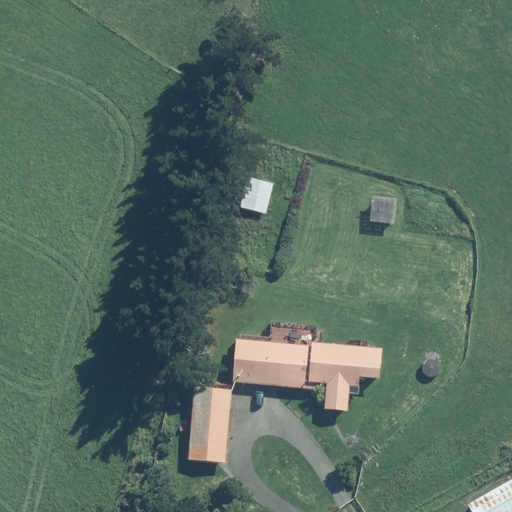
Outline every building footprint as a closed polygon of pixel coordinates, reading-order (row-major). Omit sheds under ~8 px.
[(275,186),(245,178),(237,208),(267,216),(275,186)] [(399,197),(373,195),(370,223),(396,226),(399,197)] [(236,333),(233,385),(328,391),(327,411),(351,412),(352,395),(362,396),(363,377),(383,379),(385,347),(322,343),(323,328),(275,325),(274,336),(236,333)] [(234,392),(189,388),(183,463),(228,466),(234,392)] [(511,511),(511,484),(470,507),(472,511),(511,511)]
